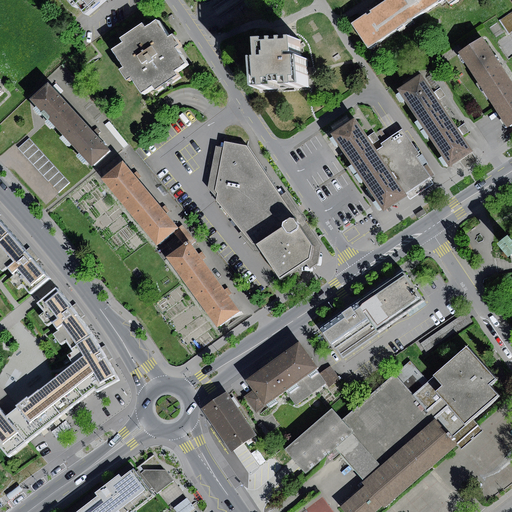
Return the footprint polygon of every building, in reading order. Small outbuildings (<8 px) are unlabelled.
[(68,0),(78,11),(81,8),(88,17),(107,0),(68,0)] [(388,0),(387,1),(404,27),(447,0),(446,0),(388,0)] [(404,27),(387,1),(371,11),(372,14),(370,15),(368,17),(366,15),(351,25),(368,51),(404,27)] [(511,11),(500,19),(509,33),(511,30),(511,11)] [(178,72),(189,65),(179,50),(183,47),(179,41),(176,36),(172,39),(160,22),(149,30),(146,25),(123,40),(127,45),(116,52),(128,69),(123,72),(130,82),(134,79),(145,95),(156,88),(159,92),(181,77),(178,72)] [(483,90),(507,75),(496,59),(482,37),(459,52),(483,90)] [(300,40),(262,43),(264,61),(259,61),(261,91),(308,88),(306,60),(295,60),(295,56),(301,56),(300,40)] [(424,129),(448,113),(436,96),(421,74),(397,90),(424,129)] [(511,83),(507,75),(483,90),(507,128),(511,124),(511,83)] [(60,132),(78,116),(48,83),(30,99),(60,132)] [(448,113),(424,129),(449,167),(473,151),(460,132),(448,113)] [(345,115),(330,125),(332,129),(348,119),(345,115)] [(111,151),(78,116),(60,132),(93,167),(111,151)] [(357,173),(380,157),(376,151),(368,140),(354,118),(330,135),(357,173)] [(109,121),(105,125),(123,148),(128,144),(109,121)] [(380,157),(405,193),(429,177),(430,176),(423,167),(417,157),(416,157),(420,154),(402,129),(381,144),(383,147),(376,151),(380,157)] [(59,192),(69,182),(29,139),(19,149),(59,192)] [(258,244),(282,227),(283,223),(290,218),(295,219),(280,196),(247,146),(224,142),(224,148),(216,146),(208,188),(217,198),(216,200),(254,250),(263,251),(258,244)] [(422,154),(417,157),(423,167),(427,164),(428,163),(422,154)] [(380,157),(357,173),(372,195),(384,212),(407,196),(405,193),(380,157)] [(129,212),(150,194),(136,177),(123,161),(102,178),(129,212)] [(434,174),(427,164),(423,167),(430,176),(434,174)] [(433,184),(429,177),(405,193),(407,196),(410,200),(433,184)] [(161,185),(157,189),(164,196),(168,193),(161,185)] [(285,192),(280,196),(312,246),(310,258),(305,262),(309,269),(318,263),(321,245),(285,192)] [(150,194),(129,212),(157,245),(173,232),(178,228),(164,211),(150,194)] [(423,210),(416,215),(418,218),(426,213),(423,210)] [(312,246),(295,219),(290,218),(283,223),(282,227),(258,244),(263,251),(280,279),(305,262),(310,258),(312,246)] [(178,228),(173,232),(183,245),(188,242),(192,239),(181,225),(178,228)] [(8,234),(0,240),(0,270),(2,272),(8,267),(15,276),(10,280),(17,288),(22,284),(29,291),(45,278),(30,260),(31,259),(28,255),(25,252),(24,252),(8,234)] [(499,244),(509,257),(511,254),(511,241),(508,237),(499,244)] [(191,291),(213,275),(200,257),(188,242),(183,245),(166,258),(191,291)] [(418,303),(423,300),(403,272),(358,303),(379,332),(407,311),(418,303)] [(213,275),(191,291),(218,327),(240,311),(226,292),(213,275)] [(71,348),(90,336),(76,316),(77,315),(74,312),(71,307),(70,308),(56,288),(37,303),(44,312),(38,316),(46,326),(52,322),(58,331),(53,334),(60,345),(66,341),(71,348)] [(344,356),(379,332),(358,303),(321,329),(335,348),(337,347),(344,356)] [(418,303),(407,311),(410,315),(421,307),(418,303)] [(463,315),(420,344),(426,352),(468,323),(463,315)] [(320,335),(316,337),(325,352),(330,349),(320,335)] [(90,336),(71,348),(73,352),(67,355),(73,364),(65,371),(84,395),(95,386),(96,391),(118,380),(102,355),(90,336)] [(315,369),(318,367),(299,342),(247,380),(254,390),(265,406),(286,391),(315,369)] [(410,360),(342,420),(353,433),(352,433),(382,466),(436,418),(459,444),(462,448),(483,430),(473,419),(499,396),(490,385),(497,379),(467,345),(428,380),(410,360)] [(331,387),(340,380),(330,366),(321,373),(331,387)] [(326,383),(315,369),(286,391),(296,405),(326,383)] [(16,408),(3,418),(24,443),(84,395),(65,371),(39,392),(39,391),(28,399),(26,397),(15,406),(16,408)] [(265,406),(254,390),(245,397),(256,412),(265,406)] [(203,409),(233,451),(257,434),(227,392),(203,409)] [(332,409),(285,450),(306,474),(336,448),(352,433),(353,433),(342,420),(332,409)] [(0,448),(7,457),(24,443),(3,418),(0,414),(0,448)] [(362,484),(364,486),(382,506),(384,510),(459,444),(436,418),(382,466),(365,481),(362,484)] [(261,423),(258,426),(266,436),(270,433),(261,423)] [(382,466),(352,433),(336,448),(365,481),(382,466)] [(138,471),(135,473),(148,491),(152,488),(157,494),(173,481),(154,455),(137,468),(138,471)] [(98,497),(83,508),(86,511),(133,511),(153,497),(148,491),(135,473),(132,469),(121,478),(119,475),(107,484),(95,493),(98,497)] [(364,486),(341,507),(345,511),(375,511),(382,506),(364,486)] [(203,499),(197,491),(193,494),(199,502),(203,499)] [(174,508),(177,511),(189,511),(196,507),(188,497),(174,508)]
